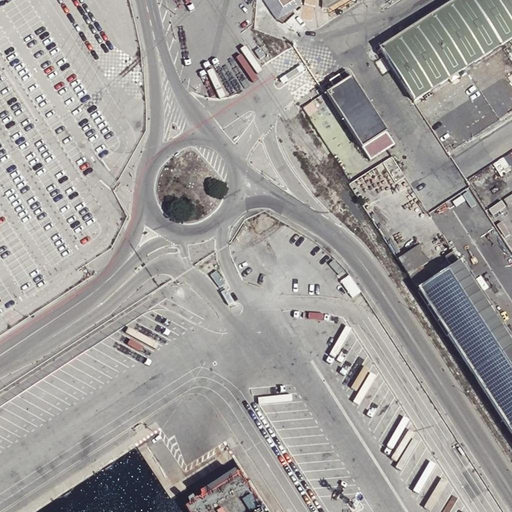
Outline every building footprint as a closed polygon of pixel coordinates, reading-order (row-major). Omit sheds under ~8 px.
[(301,6),(297,0),(295,0),(281,9),(275,0),(268,0),(271,3),(266,7),(277,20),(301,6)] [(275,0),(281,9),(295,0),(275,0)] [(304,0),(304,5),(315,7),(316,0),(321,0),(322,2),(322,8),(328,9),(328,7),(339,0),(304,0)] [(355,0),(339,0),(328,7),(332,15),(355,0)] [(511,37),(511,0),(454,0),(380,48),(386,56),(414,101),(511,37)] [(302,65),(296,69),(299,73),(305,70),(302,65)] [(296,69),(285,76),(288,81),(299,73),(296,69)] [(394,146),(346,70),(321,86),(370,161),(394,146)] [(288,81),(285,76),(280,80),(283,84),(288,81)] [(175,187),(177,191),(184,187),(180,180),(175,182),(177,186),(175,187)] [(417,247),(398,259),(408,275),(417,269),(427,262),(417,247)] [(511,337),(462,260),(455,248),(446,254),(454,265),(420,287),(449,332),(511,429),(511,337)] [(417,269),(408,275),(414,284),(423,278),(417,269)] [(423,278),(414,284),(416,288),(426,282),(423,278)]
